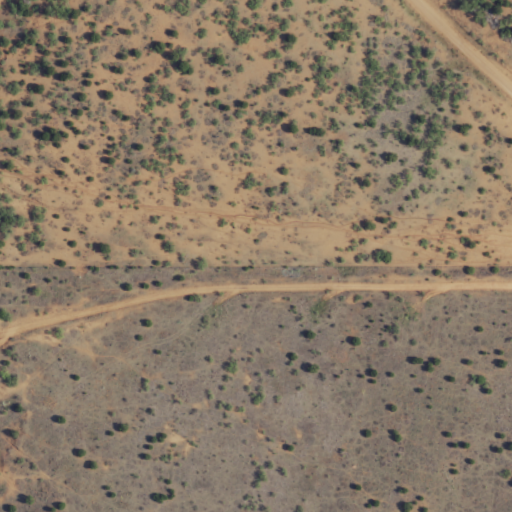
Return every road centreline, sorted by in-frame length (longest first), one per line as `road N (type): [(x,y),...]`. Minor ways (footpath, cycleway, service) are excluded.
road 1 (residential): [(511,274),(178,288),(0,334)]
road 2 (residential): [(511,84),(416,0)]
